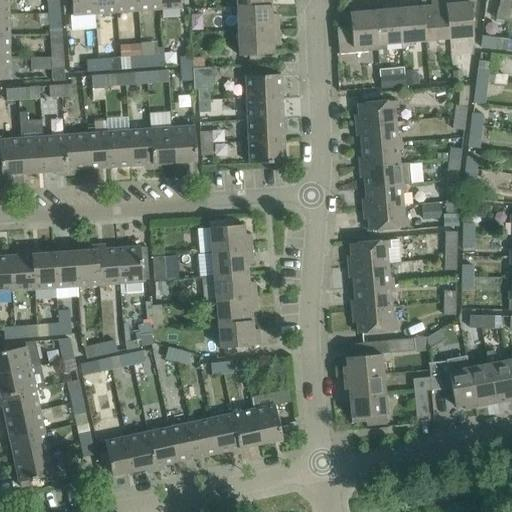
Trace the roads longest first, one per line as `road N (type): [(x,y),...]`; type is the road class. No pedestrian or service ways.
road 1 (residential): [(307,193),(0,215)]
road 2 (residential): [(321,462),(307,193)]
road 3 (residential): [(130,511),(321,462)]
road 4 (residential): [(307,193),(312,36),(324,0)]
road 5 (residential): [(321,462),(511,426)]
